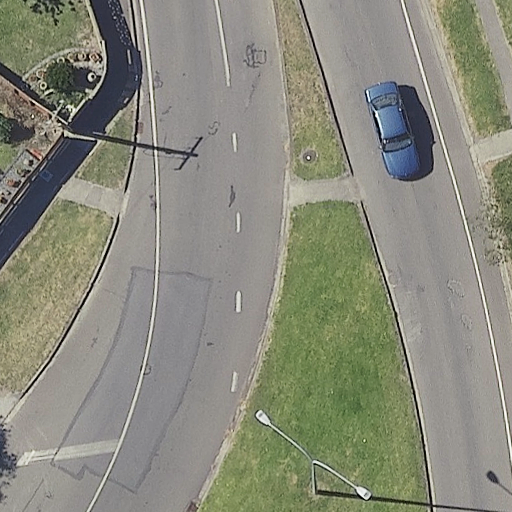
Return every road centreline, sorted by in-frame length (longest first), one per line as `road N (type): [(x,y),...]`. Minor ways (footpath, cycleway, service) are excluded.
road 1 (secondary): [(141,511),(202,363),(231,162),(210,0)]
road 2 (secondary): [(361,0),(430,244),(474,443),(474,511)]
